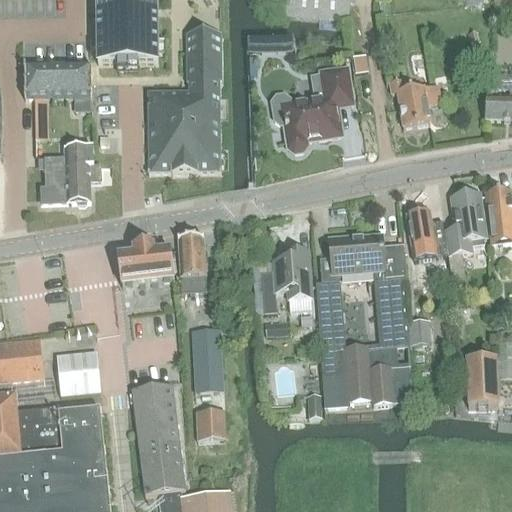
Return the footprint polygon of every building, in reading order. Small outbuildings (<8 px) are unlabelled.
[(97,0),(98,68),(118,68),(139,68),(159,67),(157,0),(97,0)] [(221,175),(220,96),(219,96),(219,86),(221,86),(221,38),(188,39),(188,87),(190,87),(190,97),(149,97),(150,175),(149,175),(149,178),(151,178),(151,177),(173,177),(173,179),(175,179),(175,178),(196,178),(198,178),(198,177),(219,176),(219,177),(221,177),(221,175)] [(91,103),(90,70),(25,70),(25,104),(91,103)] [(338,112),(353,109),(348,74),(321,78),(322,80),(318,81),(322,103),(304,106),(304,107),(292,108),(291,108),(291,103),(284,99),(277,100),(272,106),(273,110),(274,121),(275,125),(281,129),(285,129),(288,148),(289,153),(295,158),(303,156),(308,150),(307,146),(327,143),(327,142),(342,140),(338,112)] [(439,90),(405,96),(404,85),(391,87),(392,99),(398,98),(404,133),(431,129),(428,111),(442,108),(439,90)] [(511,88),(487,87),(486,125),(511,125),(511,88)] [(79,209),(85,209),(88,207),(91,206),(90,186),(102,186),(101,170),(94,170),(93,152),(65,153),(65,164),(43,165),(43,173),(47,173),(48,194),(43,194),(43,208),(67,207),(77,207),(79,209)] [(511,203),(511,195),(486,198),(492,249),(504,248),(511,247),(511,203)] [(320,197),(306,198),(310,262),(324,261),(320,197)] [(472,250),(485,248),(484,242),(487,242),(480,198),(452,203),(457,234),(445,237),(447,247),(455,295),(469,293),(463,258),(473,256),(472,250)] [(413,263),(426,261),(424,250),(435,249),(432,229),(430,216),(407,220),(413,263)] [(443,227),(432,229),(435,249),(447,247),(443,227)] [(337,286),(316,288),(325,414),(350,412),(350,413),(414,407),(410,349),(408,326),(406,288),(407,288),(404,255),(383,257),(382,241),(354,243),(354,242),(330,243),(333,279),(337,279),(337,280),(374,278),(380,349),(346,352),(341,285),(337,286)] [(204,242),(178,243),(182,299),(208,297),(207,282),(204,242)] [(155,250),(133,253),(134,257),(119,260),(123,291),(140,289),(145,288),(174,285),(170,253),(155,255),(155,250)] [(497,267),(511,266),(511,251),(497,252),(497,267)] [(290,317),(313,315),(312,303),(313,303),(309,256),(285,257),(286,265),(274,266),(275,277),(262,278),(265,319),(278,318),(276,297),(288,296),(289,304),(290,317)] [(46,288),(0,295),(0,314),(13,313),(15,327),(0,329),(0,330),(2,342),(16,340),(17,346),(21,346),(19,339),(30,337),(26,311),(49,307),(46,288)] [(431,324),(408,326),(410,349),(432,348),(431,324)] [(291,339),(290,325),(265,328),(266,341),(291,339)] [(221,334),(193,336),(196,397),(224,396),(221,334)] [(0,461),(22,460),(22,457),(25,456),(25,459),(26,461),(0,463),(0,511),(111,511),(101,413),(59,418),(63,457),(38,460),(38,458),(37,455),(62,453),(58,412),(18,416),(16,388),(45,384),(40,345),(0,349),(0,461)] [(62,401),(102,397),(98,357),(58,361),(62,401)] [(499,411),(497,362),(467,363),(469,412),(499,411)] [(133,395),(140,453),(180,448),(173,390),(133,395)] [(225,415),(197,416),(199,446),(227,444),(225,415)] [(232,511),(231,496),(182,502),(181,496),(186,496),(180,448),(140,453),(146,501),(160,499),(161,511),(232,511)]
